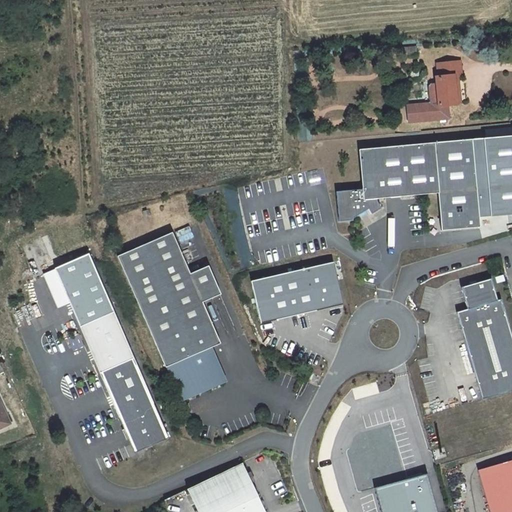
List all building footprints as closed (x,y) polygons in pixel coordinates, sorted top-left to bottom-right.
[(414,46),(400,47),(401,56),(415,54),(414,46)] [(462,75),(460,62),(437,63),(438,77),(436,77),(437,83),(432,84),(429,87),(430,103),(427,106),(406,107),(407,124),(445,120),(444,106),(456,105),(454,75),(462,75)] [(511,135),(435,143),(440,193),(442,230),(480,227),(479,217),(511,214),(511,135)] [(440,193),(435,143),(359,150),(363,189),(337,192),(338,206),(378,202),(377,201),(377,199),(440,193)] [(378,202),(338,206),(339,221),(354,220),(353,218),(369,209),(372,214),(382,208),(378,202)] [(173,233),(118,255),(165,367),(169,366),(181,395),(190,392),(191,395),(200,391),(200,390),(204,388),(205,389),(213,385),(212,382),(221,379),(208,349),(220,344),(202,302),(221,295),(209,266),(190,274),(173,233)] [(334,262),(253,281),(264,324),(344,304),(334,262)] [(497,302),(491,281),(461,290),(467,312),(457,315),(483,401),(511,393),(511,336),(501,301),(497,302)] [(80,325),(114,311),(109,300),(75,314),(80,325)] [(99,371),(133,357),(114,311),(80,325),(99,371)] [(133,357),(99,371),(132,452),(167,438),(133,357)] [(0,427),(9,423),(0,404),(0,427)] [(263,511),(240,463),(185,489),(195,511),(263,511)] [(511,511),(511,464),(506,466),(500,468),(511,511)] [(511,511),(500,468),(481,473),(491,511),(511,511)]
